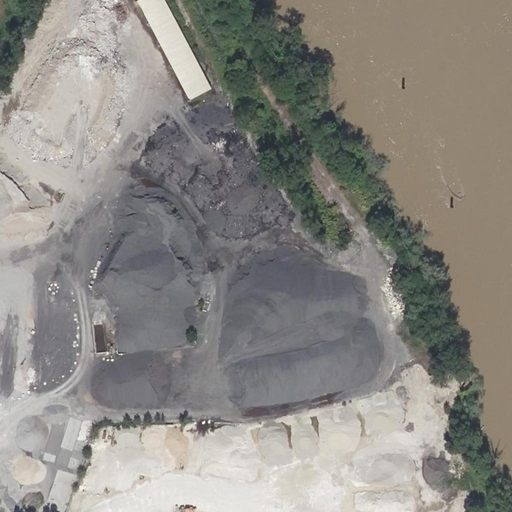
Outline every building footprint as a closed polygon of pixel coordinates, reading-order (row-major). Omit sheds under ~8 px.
[(144,0),(193,100),(215,89),(171,0),(144,0)] [(94,323),(97,351),(105,350),(102,322),(94,323)] [(37,348),(38,357),(38,362),(49,362),(48,347),(37,348)] [(37,348),(27,350),(28,358),(38,357),(37,348)] [(68,422),(55,418),(43,459),(81,471),(90,443),(76,439),(82,420),(70,417),(68,422)]
